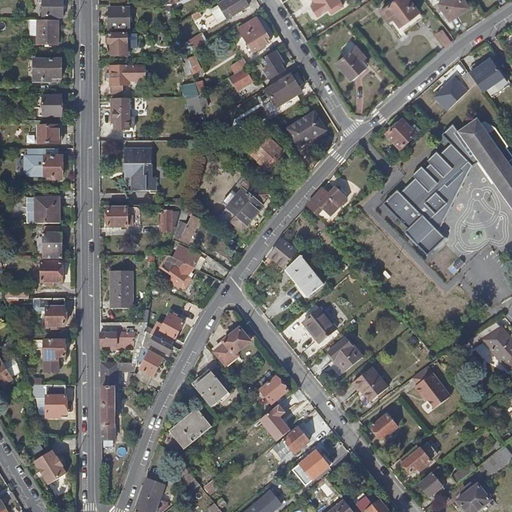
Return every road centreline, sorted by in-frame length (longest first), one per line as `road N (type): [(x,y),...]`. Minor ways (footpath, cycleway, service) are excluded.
road 1 (residential): [(90,511),(86,0)]
road 2 (residential): [(228,287),(413,511)]
road 3 (residential): [(228,287),(161,400),(120,511)]
road 4 (residential): [(511,9),(356,135)]
road 5 (residential): [(356,135),(228,287)]
road 6 (residential): [(356,135),(269,0)]
